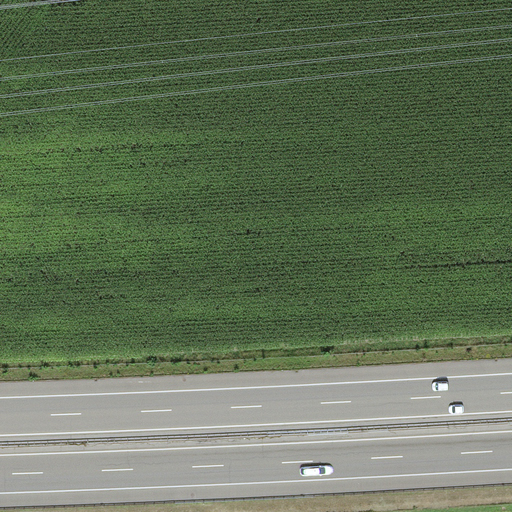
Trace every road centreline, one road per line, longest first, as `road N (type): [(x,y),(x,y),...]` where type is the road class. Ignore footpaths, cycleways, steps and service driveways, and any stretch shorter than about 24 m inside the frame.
road 1 (motorway): [(0,474),(511,450)]
road 2 (motorway): [(511,391),(0,415)]
